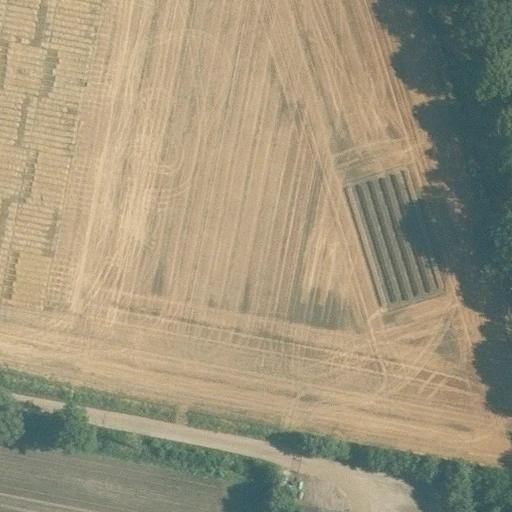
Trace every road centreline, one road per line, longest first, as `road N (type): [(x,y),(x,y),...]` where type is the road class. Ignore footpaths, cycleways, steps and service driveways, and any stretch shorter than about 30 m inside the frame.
road 1 (track): [(272,450),(0,397)]
road 2 (track): [(446,0),(511,224)]
